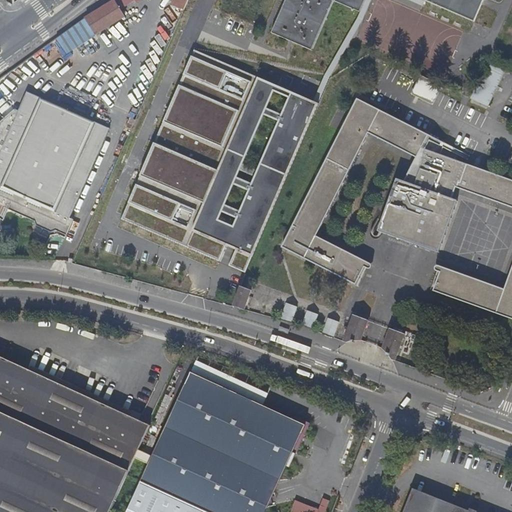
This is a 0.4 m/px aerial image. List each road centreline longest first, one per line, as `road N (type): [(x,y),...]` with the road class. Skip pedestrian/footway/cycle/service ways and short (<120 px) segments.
road 1 (secondary): [(403,388),(258,334),(77,284),(0,275)]
road 2 (secondary): [(0,294),(56,298),(148,321),(395,405)]
road 3 (secondary): [(395,405),(511,449)]
